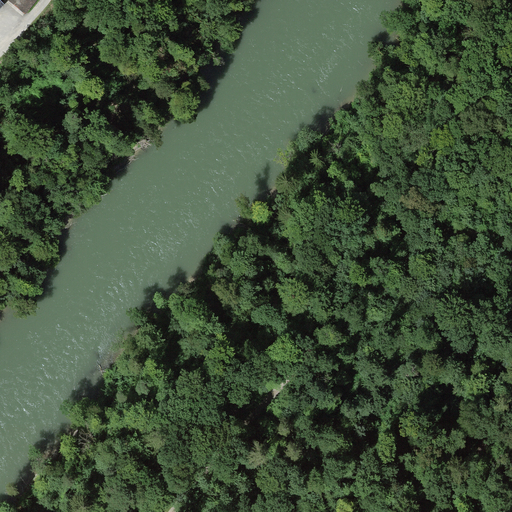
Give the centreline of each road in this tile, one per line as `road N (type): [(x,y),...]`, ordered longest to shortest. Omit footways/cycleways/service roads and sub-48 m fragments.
road 1 (track): [(511,250),(470,232),(430,242),(347,307),(167,511)]
road 2 (track): [(460,511),(511,348)]
